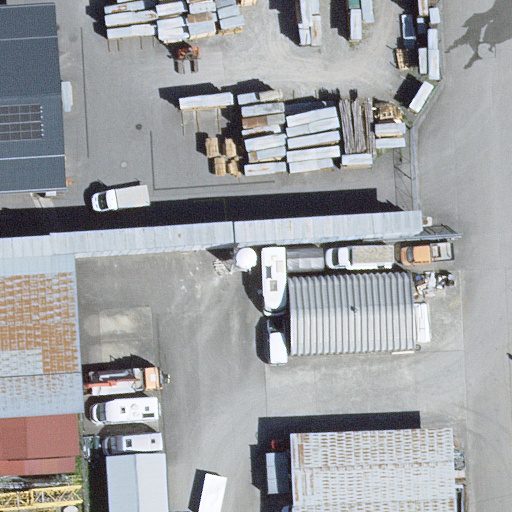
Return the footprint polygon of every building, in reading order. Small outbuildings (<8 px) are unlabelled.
[(55,3),(0,6),(0,193),(66,189),(55,3)] [(427,215),(0,243),(0,460),(92,455),(80,274),(430,250),(427,215)] [(413,276),(289,286),(295,360),(418,350),(413,276)] [(457,511),(454,437),(296,443),(298,511),(457,511)] [(168,511),(166,463),(110,467),(112,511),(168,511)]
